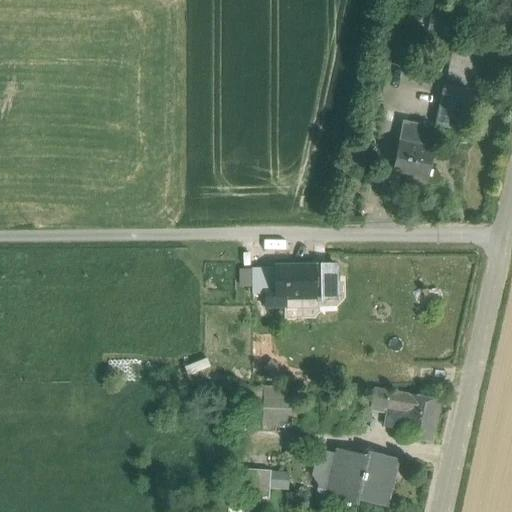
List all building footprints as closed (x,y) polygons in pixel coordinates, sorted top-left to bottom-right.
[(375,77),(387,80),(393,51),(400,52),(406,25),(387,22),(375,77)] [(483,50),(455,44),(447,86),(475,91),(483,50)] [(447,86),(446,85),(437,128),(467,134),(476,91),(475,91),(447,86)] [(438,129),(403,122),(399,140),(413,143),(412,148),(433,152),(438,129)] [(433,152),(412,148),(413,143),(399,140),(391,176),(427,184),(433,152)] [(313,301),(312,267),(275,268),(275,292),(267,292),(267,310),(283,310),(283,302),(313,301)] [(275,292),(275,268),(249,268),(250,292),(267,292),(275,292)] [(37,354),(24,342),(9,359),(23,371),(37,354)] [(244,431),(295,433),(298,388),(246,387),(244,431)] [(390,392),(373,390),(369,411),(385,414),(386,414),(390,392)] [(439,401),(411,395),(411,396),(390,392),(386,414),(385,414),(383,426),(404,430),(402,438),(430,443),(439,401)] [(370,400),(344,398),(343,411),(369,411),(370,400)] [(393,459),(367,452),(366,457),(342,451),(330,501),(357,507),(358,502),(382,507),(393,459)] [(287,490),(288,472),(241,470),(240,498),(268,499),(270,489),(287,490)]
